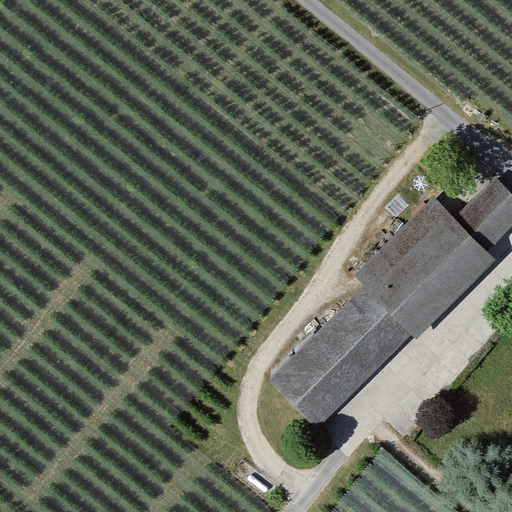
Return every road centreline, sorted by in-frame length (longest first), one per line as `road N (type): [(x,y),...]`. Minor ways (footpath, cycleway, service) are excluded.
road 1 (track): [(293,511),(511,253)]
road 2 (track): [(308,0),(511,170)]
